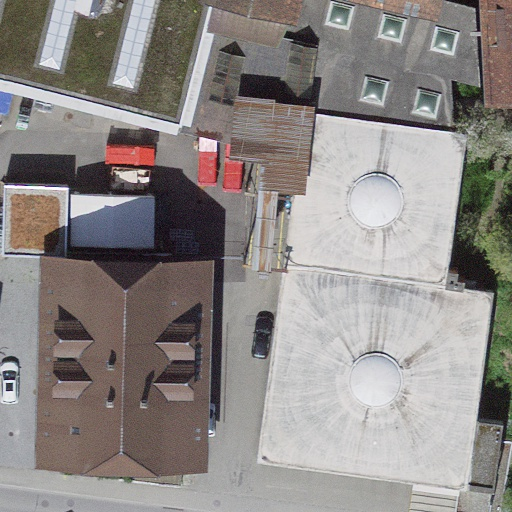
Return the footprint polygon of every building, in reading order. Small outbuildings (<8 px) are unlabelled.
[(0,0),(0,72),(181,119),(182,115),(211,0),(0,0)] [(211,0),(182,115),(241,130),(250,97),(282,107),(292,38),(449,75),(479,82),(474,5),(455,0),(211,0)] [(511,0),(497,0),(502,83),(511,82),(511,0)] [(449,75),(292,38),(282,107),(304,110),(257,457),(493,489),(502,420),(474,416),(492,289),(444,282),(465,131),(453,129),(449,76),(449,75)] [(65,254),(60,440),(181,443),(185,276),(241,278),(244,151),(69,147),(68,185),(3,183),(2,252),(65,254)]
